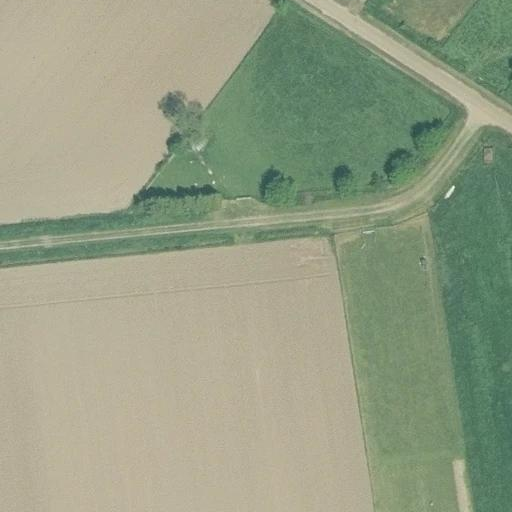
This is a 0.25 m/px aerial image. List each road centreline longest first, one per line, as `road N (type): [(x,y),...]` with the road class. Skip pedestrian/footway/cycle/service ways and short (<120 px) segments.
road 1 (track): [(481,108),(438,172),(387,208),(0,248)]
road 2 (unclassified): [(511,129),(314,0)]
